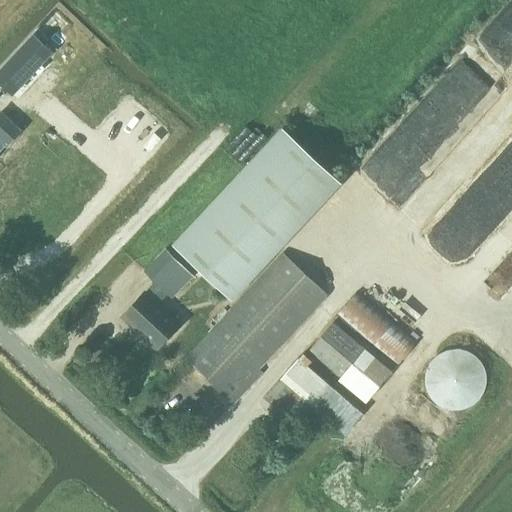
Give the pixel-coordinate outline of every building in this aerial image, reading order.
[(470,47),(498,74),(511,60),(511,22),(503,13),(470,47)] [(51,52),(33,36),(0,71),(0,84),(11,95),(51,52)] [(6,147),(20,132),(0,113),(0,150),(5,145),(6,147)] [(341,183),(282,127),(172,244),(231,300),(341,183)] [(182,166),(208,184),(232,150),(206,132),(182,166)] [(137,194),(117,220),(144,240),(163,214),(137,194)] [(78,317),(136,256),(107,228),(49,290),(78,317)] [(144,271),(172,298),(193,276),(165,249),(144,271)] [(257,369),(325,295),(282,255),(185,359),(232,403),(261,372),(257,369)] [(120,320),(158,356),(184,329),(146,293),(120,320)] [(417,342),(357,293),(338,315),(399,364),(417,342)] [(335,325),(310,351),(341,378),(339,380),(365,402),(390,372),(335,325)] [(488,381),(488,380),(487,373),(485,367),(482,362),(477,357),(473,354),(468,351),(462,350),(455,349),(449,350),(444,352),(439,355),(434,359),(430,364),(428,370),(426,375),(426,381),(427,388),(429,394),(432,399),(436,403),(441,406),(447,409),(452,410),(458,411),(464,410),(470,408),(475,405),(479,401),(483,396),(485,391),(487,386),(488,381)] [(303,354),(281,379),(314,408),(343,435),(363,414),(307,367),(311,361),(303,354)] [(281,379),(264,399),(274,408),(281,401),(303,421),(314,408),(281,379)]
